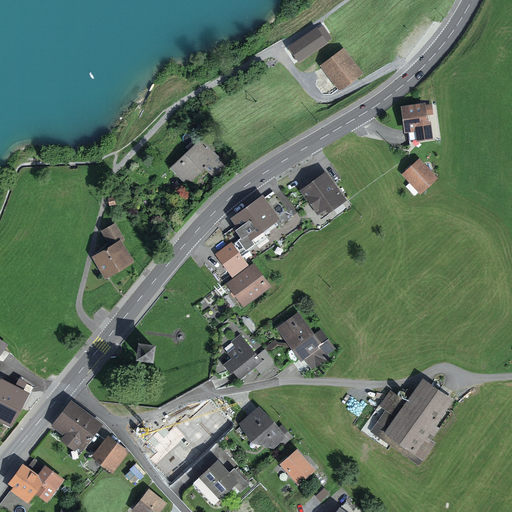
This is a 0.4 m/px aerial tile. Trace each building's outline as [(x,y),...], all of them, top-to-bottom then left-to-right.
[(294,48),(301,58),(322,43),(314,33),(294,48)] [(362,71),(344,48),(323,63),(342,87),(362,71)] [(428,101),(402,105),(405,128),(416,126),(418,138),(433,136),(428,101)] [(224,165),(202,141),(174,166),(188,181),(205,166),(214,175),(224,165)] [(421,154),(405,168),(425,190),(440,176),(421,154)] [(326,174),(304,190),(322,215),(344,199),(326,174)] [(277,227),(291,217),(273,191),(259,201),(275,225),(277,227)] [(233,243),(240,254),(267,235),(265,232),(275,225),(259,201),(236,216),(241,224),(236,228),(242,237),(233,243)] [(103,229),(108,239),(121,233),(116,222),(103,229)] [(119,240),(95,254),(107,274),(131,260),(119,240)] [(240,254),(233,243),(218,254),(235,278),(229,282),(244,303),(268,286),(253,265),(250,267),(240,254)] [(296,306),(277,321),(303,356),(322,342),(296,306)] [(247,334),(228,347),(249,375),(275,357),(266,345),(258,350),(247,334)] [(140,341),(138,355),(152,357),(154,343),(140,341)] [(9,378),(0,395),(0,406),(19,417),(33,392),(9,378)] [(450,401),(421,383),(408,402),(393,392),(371,426),(420,458),(433,438),(428,434),(450,401)] [(286,429),(259,400),(235,422),(262,452),(286,429)] [(99,424),(72,403),(56,424),(67,433),(63,438),(75,447),(79,442),(83,445),(99,424)] [(126,451),(109,438),(95,455),(112,468),(126,451)] [(298,481),(313,469),(298,450),(283,462),(298,481)] [(213,501),(236,479),(215,456),(191,478),(213,501)] [(41,470),(24,457),(10,475),(31,491),(39,482),(50,490),(64,471),(49,459),(41,470)] [(157,511),(164,503),(150,491),(135,509),(138,511),(157,511)]
